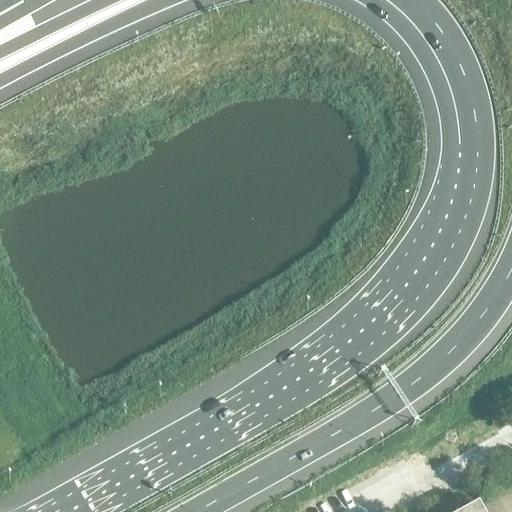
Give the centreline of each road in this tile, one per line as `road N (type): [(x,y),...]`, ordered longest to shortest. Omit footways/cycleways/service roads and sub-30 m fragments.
road 1 (motorway): [(413,0),(445,35),(475,122),(459,185),(418,270),(376,319),(301,379),(67,511)]
road 2 (motorway): [(196,511),(416,381),(472,327),(511,266)]
road 3 (motorway): [(0,81),(166,0)]
road 4 (motorway): [(0,46),(112,0)]
